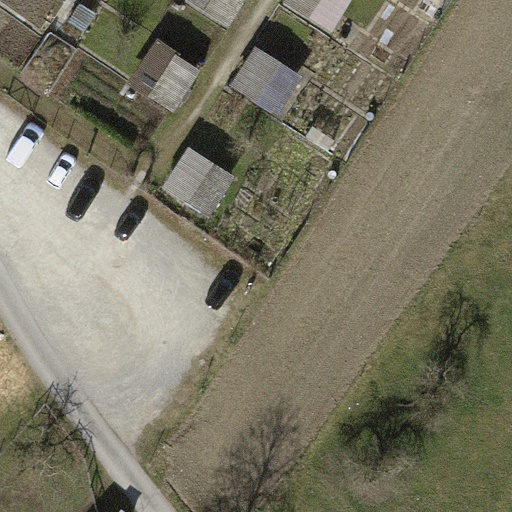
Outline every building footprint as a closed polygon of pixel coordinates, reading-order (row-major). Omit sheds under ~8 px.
[(198,0),(194,7),(238,32),(257,0),(198,0)] [(346,36),(359,0),(298,0),(293,18),(346,36)] [(154,51),(142,100),(196,114),(208,64),(154,51)] [(267,52),(240,92),(286,123),(313,84),(267,52)] [(196,155),(173,195),(221,223),(244,183),(196,155)]
